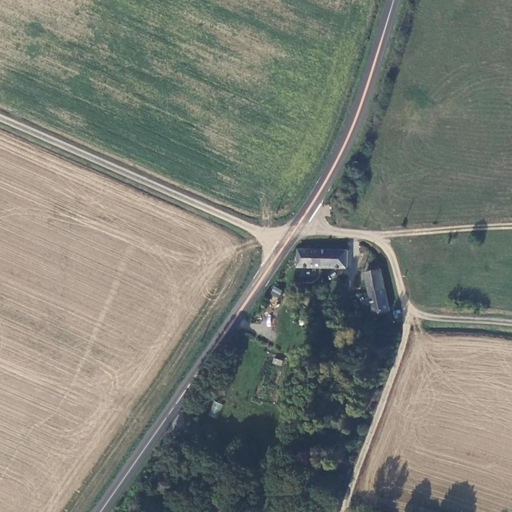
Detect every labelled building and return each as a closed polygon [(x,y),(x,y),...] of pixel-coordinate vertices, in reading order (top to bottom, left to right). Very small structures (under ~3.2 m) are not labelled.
[(322,248),(296,247),(297,264),(322,264),(322,248)] [(348,248),(322,248),(322,264),(348,265),(348,248)] [(393,310),(384,274),(380,269),(367,272),(376,312),(393,310)] [(278,298),(283,290),(274,286),(270,293),(278,298)] [(213,401),(208,415),(217,418),(222,404),(213,401)]
